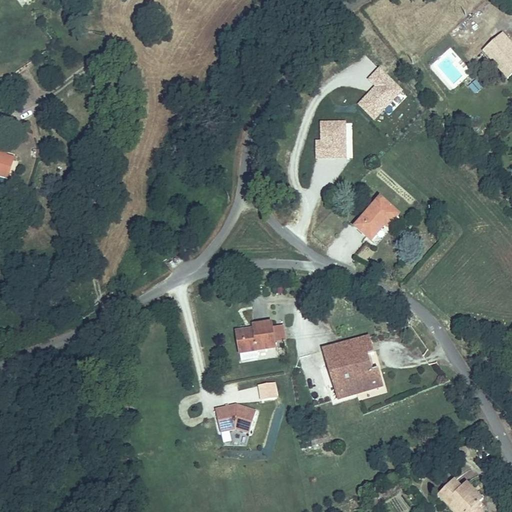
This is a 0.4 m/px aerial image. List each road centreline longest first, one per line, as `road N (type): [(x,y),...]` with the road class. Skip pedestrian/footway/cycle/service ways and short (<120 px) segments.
road 1 (residential): [(511,458),(433,324),(384,286),(346,274)]
road 2 (residential): [(245,178),(251,125),(288,59),(354,0)]
road 3 (residential): [(0,362),(191,272)]
road 4 (residential): [(346,274),(270,263),(191,272)]
road 5 (residential): [(346,274),(280,229),(245,178)]
